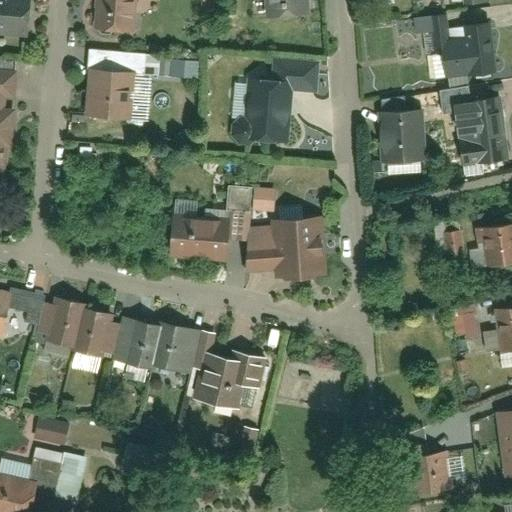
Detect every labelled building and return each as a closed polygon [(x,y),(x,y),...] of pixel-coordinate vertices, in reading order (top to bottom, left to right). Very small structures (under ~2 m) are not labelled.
[(0,0),(0,27),(21,30),(24,0),(0,0)] [(88,0),(87,17),(129,20),(130,0),(88,0)] [(270,0),(271,15),(305,13),(303,0),(270,0)] [(489,56),(480,2),(453,7),(456,23),(439,26),(435,3),(404,8),(411,50),(425,47),(431,82),(457,78),(455,62),(489,56)] [(232,120),(282,122),(283,77),(306,77),(307,46),(264,45),(263,60),(234,59),(232,120)] [(74,102),(140,108),(142,87),(127,85),(130,57),(79,52),(74,102)] [(0,166),(2,167),(12,98),(5,97),(10,62),(0,60),(0,166)] [(511,156),(511,132),(504,93),(450,103),(463,166),(511,156)] [(387,98),(389,110),(403,107),(401,96),(387,98)] [(434,163),(426,107),(379,114),(387,169),(434,163)] [(159,247),(223,251),(225,207),(162,203),(159,247)] [(239,268),(321,265),(319,203),(265,205),(266,214),(237,215),(239,268)] [(474,252),(511,247),(505,208),(468,213),(474,252)] [(434,217),(436,239),(449,238),(446,216),(434,217)] [(0,305),(0,304),(29,311),(35,280),(5,273),(3,281),(0,279),(0,305)] [(61,339),(107,349),(116,311),(102,308),(105,295),(35,280),(29,311),(26,320),(64,328),(61,339)] [(488,336),(511,332),(511,284),(480,290),(488,336)] [(459,304),(465,335),(486,332),(480,300),(459,304)] [(184,361),(195,318),(158,309),(157,314),(118,305),(116,311),(107,349),(144,358),(146,352),(184,361)] [(255,378),(263,345),(238,338),(236,346),(207,339),(212,323),(195,318),(184,361),(177,390),(234,404),(242,374),(255,378)] [(495,466),(511,464),(511,392),(489,395),(495,466)] [(0,506),(21,511),(27,480),(69,488),(78,442),(22,430),(17,454),(0,450),(0,506)] [(398,483),(448,476),(469,473),(465,446),(439,450),(437,437),(392,443),(398,483)] [(469,511),(511,511),(511,494),(468,502),(469,511)]
